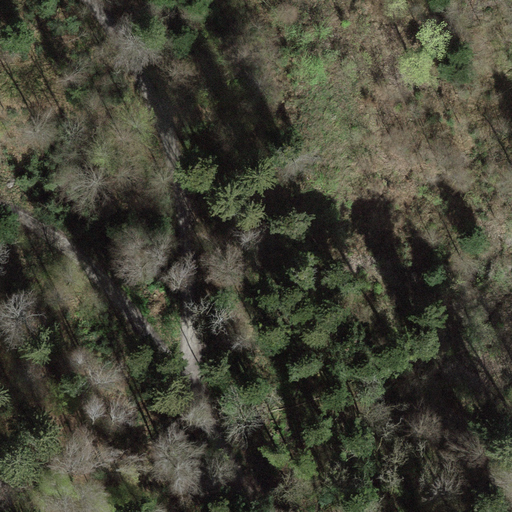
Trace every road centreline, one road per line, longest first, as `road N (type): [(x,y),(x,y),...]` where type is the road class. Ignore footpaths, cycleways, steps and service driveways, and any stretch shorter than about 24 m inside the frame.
road 1 (track): [(0,204),(81,251),(186,369),(237,480),(266,511)]
road 2 (track): [(96,0),(151,107),(176,178),(186,369)]
